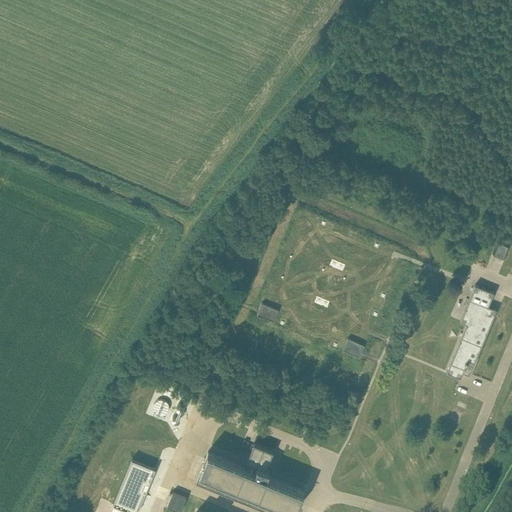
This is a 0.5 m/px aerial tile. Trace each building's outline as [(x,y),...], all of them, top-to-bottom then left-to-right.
[(499,241),(494,254),(503,257),(508,245),(499,241)] [(493,292),(475,284),(460,320),(467,323),(446,371),(461,377),(466,364),(473,367),(496,311),(487,307),(493,292)] [(257,314),(274,321),(279,309),(262,302),(257,314)] [(347,338),(343,349),(360,356),(364,345),(347,338)] [(180,398),(171,418),(180,422),(189,402),(180,398)] [(255,470),(208,451),(196,481),(273,511),(295,511),(304,491),(267,475),(269,469),(266,468),(273,450),(254,443),(247,461),(257,465),(255,470)] [(133,458),(114,504),(132,511),(137,511),(156,468),(133,458)] [(172,490),(166,505),(171,507),(178,509),(181,510),(186,496),(172,490)]
